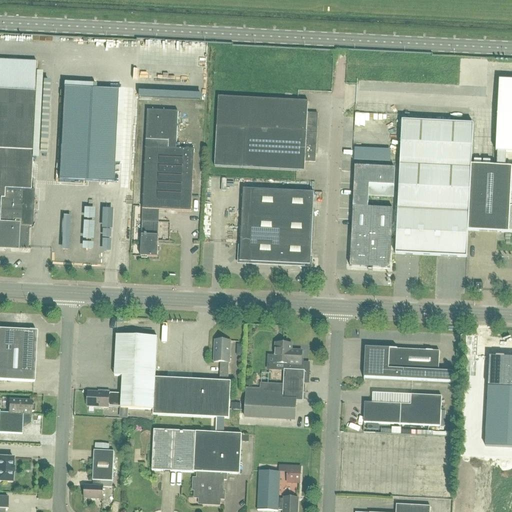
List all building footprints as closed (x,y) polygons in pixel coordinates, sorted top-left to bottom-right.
[(511,81),(499,81),(496,152),(497,152),(497,167),(505,168),(506,153),(511,153),(511,81)] [(63,89),(59,168),(59,181),(114,184),(118,91),(63,89)] [(0,248),(28,250),(29,226),(32,226),(34,191),(31,191),(35,93),(0,91),(0,248)] [(315,163),(318,114),(308,114),(308,102),(218,98),(215,168),(227,168),(304,173),(305,168),(305,162),(315,163)] [(145,168),(143,211),(142,223),(140,258),(142,258),(142,259),(148,260),(148,258),(158,259),(159,237),(154,237),(154,223),(153,223),(154,212),(191,213),(193,168),(194,150),(176,149),(178,113),(147,111),(145,168)] [(360,116),(361,125),(370,125),(369,116),(360,116)] [(511,167),(505,168),(497,167),(471,166),(473,125),(402,122),(398,212),(397,225),(396,255),(467,258),(468,232),(511,233),(511,167)] [(393,225),(393,212),(393,210),(368,209),(369,197),(394,198),(395,169),(355,167),(350,268),(390,270),(393,225)] [(314,194),(243,190),(241,247),(240,258),(245,263),(310,266),(311,250),(314,194)] [(37,332),(0,330),(0,371),(34,373),(37,332)] [(166,380),(156,379),(158,338),(117,336),(115,377),(123,378),(122,395),(119,395),(120,394),(109,393),(110,392),(102,392),(102,393),(88,392),(87,408),(109,409),(109,408),(121,408),(121,409),(154,411),(153,416),(164,417),(166,380)] [(220,383),(166,380),(164,417),(229,420),(231,383),(228,383),(229,364),(230,364),(231,342),(215,341),(214,363),(221,364),(220,383)] [(303,402),(304,383),(307,383),(308,365),(302,365),(302,352),(291,352),(292,345),(276,344),(275,358),(269,357),(268,370),(284,371),(283,395),(246,393),(245,419),(295,421),(296,402),(303,402)] [(453,373),(439,372),(440,352),(375,349),(375,351),(367,358),(365,358),(364,379),(453,383),(453,373)] [(488,388),(485,448),(511,448),(511,358),(504,358),(504,357),(502,357),(502,358),(498,358),(498,357),(496,357),(496,358),(489,357),(488,388)] [(0,381),(34,383),(34,373),(0,371),(0,381)] [(372,390),(372,400),(410,400),(411,390),(372,390)] [(411,406),(401,406),(365,404),(364,424),(441,428),(442,398),(411,396),(411,406)] [(0,433),(22,435),(22,424),(30,424),(31,412),(34,412),(35,405),(31,405),(31,402),(9,401),(9,414),(0,413),(0,433)] [(242,436),(175,432),(154,431),(152,472),(194,474),(194,473),(197,473),(227,475),(240,475),(242,436)] [(100,488),(85,487),(84,499),(103,500),(103,488),(112,488),(112,482),(113,482),(114,452),(94,451),(93,482),(100,482),(100,488)] [(0,483),(12,484),(13,459),(0,458),(0,483)] [(415,474),(425,475),(426,463),(416,462),(415,474)] [(300,468),(288,468),(288,484),(300,484),(300,468)] [(283,511),(297,511),(298,499),(284,498),(284,500),(279,500),(280,474),(280,473),(259,472),(259,473),(260,473),(258,511),(257,511),(278,511),(283,511)] [(227,475),(197,473),(197,480),(194,479),(193,491),(195,491),(195,499),(203,499),(202,505),(220,506),(220,500),(224,500),(225,492),(221,492),(222,488),(223,488),(224,481),(226,481),(227,475)] [(69,508),(83,508),(83,495),(69,495),(69,508)]
